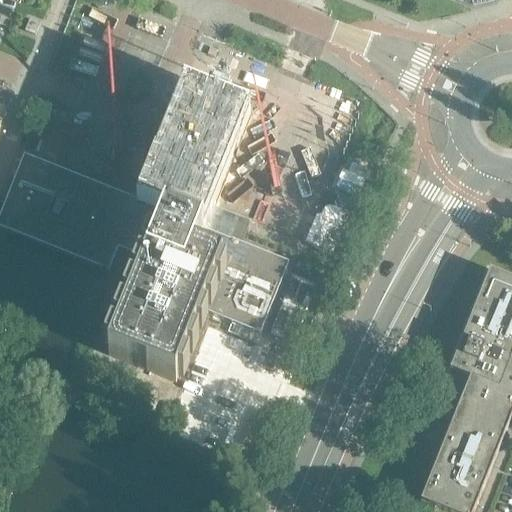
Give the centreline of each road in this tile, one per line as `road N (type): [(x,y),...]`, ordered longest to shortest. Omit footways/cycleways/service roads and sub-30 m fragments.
road 1 (tertiary): [(291,511),(362,336),(475,147)]
road 2 (unclassified): [(470,77),(325,27)]
